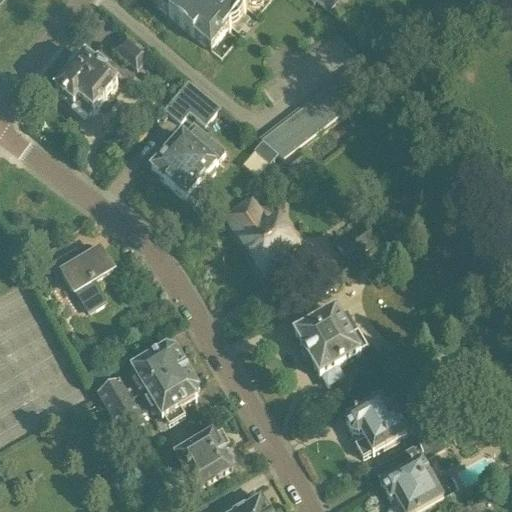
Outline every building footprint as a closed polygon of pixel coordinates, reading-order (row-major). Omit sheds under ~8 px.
[(256,0),(150,0),(149,2),(211,55),(256,0)] [(114,55),(137,75),(150,60),(126,40),(114,55)] [(72,111),(103,75),(99,71),(97,73),(82,60),(74,61),(68,70),(70,77),(71,78),(56,97),(72,111)] [(352,70),(259,143),(284,164),(378,92),(352,70)] [(106,77),(103,75),(72,111),(74,113),(75,112),(88,123),(92,117),(93,118),(116,90),(104,79),(106,77)] [(220,113),(189,87),(165,115),(180,128),(189,118),(205,131),(220,113)] [(184,142),(183,141),(174,151),(168,147),(161,155),(165,159),(152,175),(187,206),(189,204),(195,209),(207,195),(201,190),(207,183),(210,183),(216,176),(216,174),(219,171),(215,168),(224,158),(212,146),(214,145),(195,129),(184,142)] [(285,187),(307,170),(299,158),(277,175),(285,187)] [(251,203),(225,220),(263,281),(292,262),(295,268),(313,256),(306,245),(297,251),(279,223),(268,230),(251,203)] [(349,265),(364,255),(378,246),(365,229),(337,249),(349,265)] [(48,270),(56,282),(63,278),(75,299),(77,298),(89,318),(105,309),(94,289),(113,277),(100,255),(76,270),(69,258),(48,270)] [(364,255),(349,265),(325,281),(335,295),(358,279),(354,275),(370,263),(364,255)] [(334,294),(325,281),(307,295),(316,307),(334,294)] [(337,315),(295,339),(320,383),(322,381),(328,391),(345,382),(340,373),(363,360),(361,357),(369,353),(348,318),(340,322),(337,315)] [(146,402),(187,378),(174,357),(165,356),(131,376),(138,388),(131,392),(137,402),(144,399),(146,402)] [(93,365),(84,370),(88,377),(97,372),(93,365)] [(187,378),(146,402),(149,407),(145,410),(151,421),(156,418),(162,427),(163,426),(168,433),(185,424),(180,417),(196,407),(198,396),(187,378)] [(119,388),(99,400),(126,445),(146,432),(119,388)] [(380,404),(347,423),(345,429),(352,440),(358,442),(361,440),(364,444),(355,449),(362,463),(371,458),(372,459),(406,440),(401,430),(407,427),(400,415),(399,416),(391,400),(381,406),(380,404)] [(476,421),(490,445),(503,437),(489,414),(476,421)] [(412,451),(436,438),(431,430),(408,444),(412,451)] [(175,463),(166,468),(181,494),(189,489),(196,500),(235,478),(221,455),(229,450),(221,437),(212,442),(212,441),(175,462),(175,463)] [(436,438),(412,451),(374,473),(382,488),(380,489),(391,506),(395,504),(398,510),(393,511),(430,511),(443,505),(426,473),(433,469),(428,460),(443,451),(436,438)] [(209,511),(206,506),(195,511),(264,511),(261,506),(258,507),(252,497),(238,505),(241,511),(209,511)]
